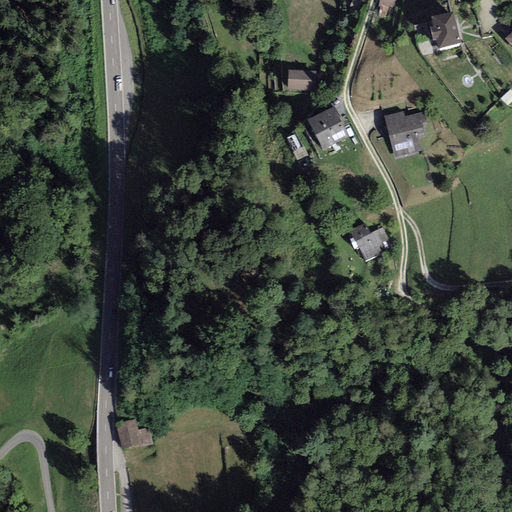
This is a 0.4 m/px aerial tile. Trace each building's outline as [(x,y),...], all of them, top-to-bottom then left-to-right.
[(397,0),(379,0),(378,6),(380,7),(388,9),(395,10),(397,0)] [(386,19),(388,9),(380,7),(377,17),(386,19)] [(453,12),(431,17),(433,26),(430,27),(433,41),(437,40),(439,48),(461,43),(453,12)] [(316,71),(288,70),(287,89),(316,90),(316,71)] [(509,104),(511,101),(511,88),(503,97),(509,104)] [(323,151),(349,137),(334,106),(307,120),(323,151)] [(383,116),(395,160),(422,153),(418,138),(425,136),(422,126),(428,125),(424,112),(405,117),(403,111),(383,116)] [(378,245),(389,240),(383,228),(370,234),(365,223),(350,230),(365,262),(382,254),(378,245)] [(135,420),(116,425),(122,451),(152,444),(148,428),(138,431),(135,420)]
